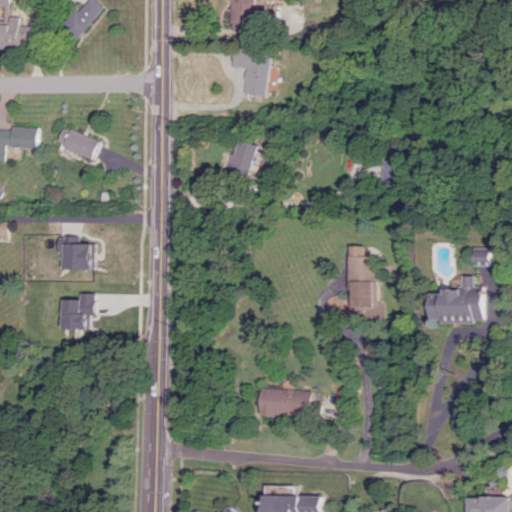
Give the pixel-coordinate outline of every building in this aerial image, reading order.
[(104,6),(96,0),(85,0),(65,25),(78,36),(104,6)] [(253,0),(228,0),(227,32),(253,33),(253,0)] [(33,25),(18,25),(19,15),(0,15),(0,18),(0,17),(0,47),(26,48),(26,39),(32,39),(33,25)] [(242,94),(264,95),(267,49),(231,46),(230,66),(244,67),(242,94)] [(0,128),(0,159),(6,160),(7,146),(39,148),(40,127),(12,125),(11,129),(0,128)] [(101,141),(63,125),(56,143),(93,159),(101,141)] [(255,145),(235,139),(225,172),(253,181),(262,151),(254,149),(255,145)] [(405,142),(385,142),(384,186),(404,186),(405,142)] [(8,221),(0,220),(0,238),(7,239),(8,221)] [(66,250),(66,268),(95,269),(96,243),(78,243),(79,236),(60,236),(60,250),(66,250)] [(381,255),(370,255),(370,244),(356,244),(356,317),(386,317),(386,300),(381,300),(381,255)] [(496,247),(477,247),(478,265),(496,264),(496,247)] [(434,292),(434,321),(478,322),(478,319),(487,319),(487,285),(478,285),(478,275),(466,275),(466,289),(447,288),(447,292),(434,292)] [(64,299),(65,328),(93,328),(93,314),(98,314),(97,292),(81,293),(81,298),(64,299)] [(265,414),(315,416),(316,389),(266,387),(265,414)] [(270,511),(326,511),(326,495),(270,495),(270,511)] [(511,511),(511,495),(472,496),(471,511),(511,511)]
